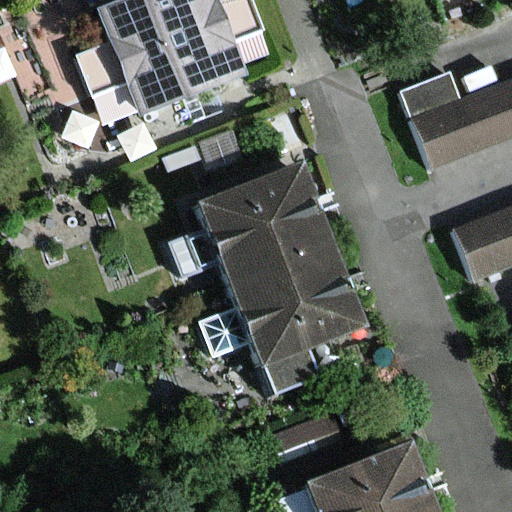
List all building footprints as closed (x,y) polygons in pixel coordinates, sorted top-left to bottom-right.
[(133,0),(96,15),(107,44),(71,59),(86,98),(121,84),(135,113),(231,74),(223,46),(257,32),(245,0),(222,0),(204,6),(201,0),(133,0)] [(511,139),(511,78),(453,101),(444,76),(396,93),(424,171),(511,139)] [(243,345),(264,401),(310,382),(298,351),(354,330),(337,289),(305,208),(290,171),(190,207),(199,233),(163,246),(176,278),(214,268),(230,311),(194,324),(208,358),(243,345)] [(511,208),(449,233),(468,282),(511,264),(511,208)] [(399,448),(271,497),(277,511),(423,511),(414,488),(399,448)]
